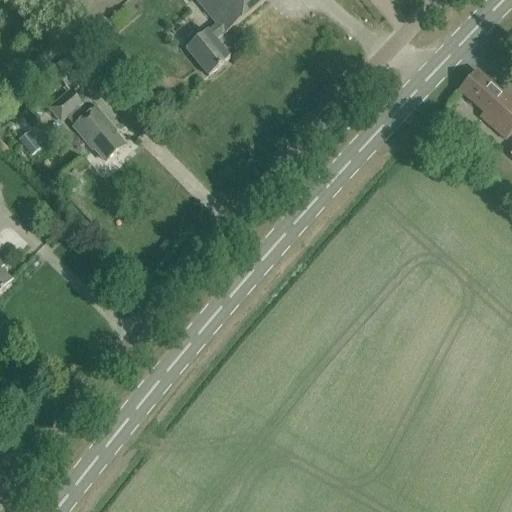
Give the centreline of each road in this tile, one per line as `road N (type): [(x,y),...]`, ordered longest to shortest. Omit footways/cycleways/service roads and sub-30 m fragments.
road 1 (unclassified): [(0,499),(396,44)]
road 2 (tertiary): [(59,511),(285,236),(429,77)]
